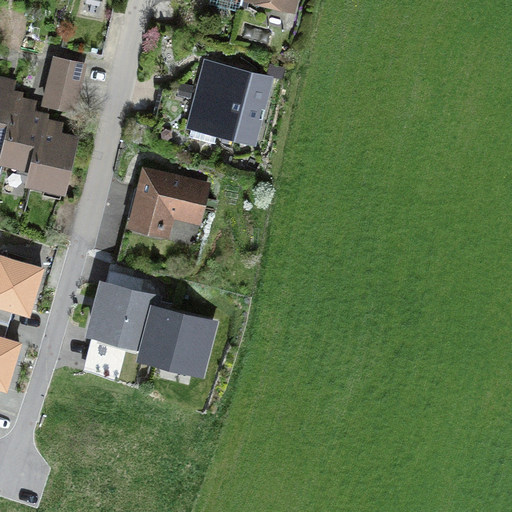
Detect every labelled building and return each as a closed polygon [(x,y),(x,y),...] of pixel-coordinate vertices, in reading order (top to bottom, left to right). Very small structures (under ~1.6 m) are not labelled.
[(52,73),(80,80),(83,65),(55,59),(54,66),(52,73)] [(207,64),(194,116),(226,124),(224,132),(252,140),(268,80),(207,64)] [(48,88),(76,94),(80,80),(52,73),(48,88)] [(73,109),(76,94),(48,88),(45,102),(73,109)] [(8,145),(16,111),(17,111),(20,96),(0,91),(0,143),(7,145),(8,145)] [(8,145),(7,145),(3,159),(33,167),(34,167),(43,132),(43,133),(47,118),(17,111),(16,111),(8,145)] [(43,132),(34,167),(33,167),(30,181),(62,189),(73,140),(43,133),(43,132)] [(205,187),(146,172),(134,221),(162,228),(167,211),(197,218),(205,187)] [(42,268),(0,255),(0,320),(8,323),(13,309),(28,313),(42,268)] [(85,339),(138,352),(150,305),(172,310),(174,303),(162,300),(163,295),(100,280),(85,339)] [(138,352),(136,363),(170,373),(205,378),(219,322),(172,310),(150,305),(138,352)] [(4,338),(8,323),(0,320),(0,386),(5,388),(19,343),(4,338)]
